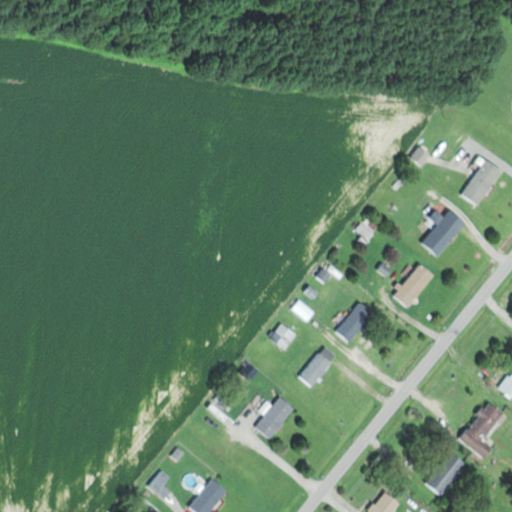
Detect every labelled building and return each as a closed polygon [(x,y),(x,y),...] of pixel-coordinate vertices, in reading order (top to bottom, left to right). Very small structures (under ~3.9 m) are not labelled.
[(503,172),(488,160),(462,194),(477,206),(503,172)] [(453,215),(446,209),(420,244),(427,250),(453,215)] [(411,308),(437,276),(422,263),(396,295),(411,308)] [(352,344),(376,313),(361,301),(338,332),(352,344)] [(285,349),(298,336),(285,323),(272,336),(285,349)] [(339,357),(327,346),(300,375),(312,386),(339,357)] [(511,372),(500,389),(511,398),(511,372)] [(273,439),(297,407),(282,396),(258,428),(273,439)] [(507,413),(490,401),(462,439),(488,459),(496,449),(486,441),(507,413)] [(440,493),(469,467),(456,452),(427,479),(440,493)] [(503,506),(511,494),(511,489),(495,476),(484,491),(503,506)] [(191,507),(196,511),(212,511),(230,493),(216,479),(191,507)] [(371,511),(396,511),(403,506),(391,493),(371,511)]
